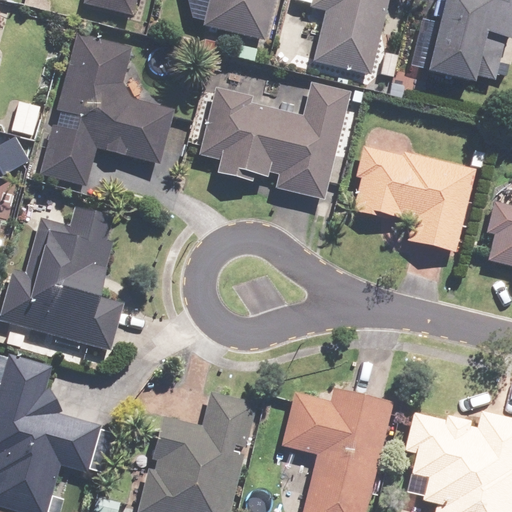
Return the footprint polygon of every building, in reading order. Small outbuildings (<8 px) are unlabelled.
[(79,0),(78,7),(127,19),(131,0),(79,0)] [(257,45),(268,0),(189,0),(188,5),(202,9),(197,29),(257,45)] [(388,0),(398,2),(398,0),(290,0),(290,3),(305,6),(304,11),(319,14),(306,65),(364,80),(383,0),(388,0)] [(511,24),(511,0),(434,0),(429,24),(417,21),(405,68),(417,71),(416,78),(463,89),(466,78),(488,84),(498,42),(506,44),(511,24)] [(126,50),(72,36),(51,113),(71,119),(67,134),(46,128),(33,177),(80,190),(90,151),(153,168),(168,113),(126,102),(116,86),(126,50)] [(318,204),(345,95),(305,85),(297,119),(244,106),(246,99),(210,91),(193,158),(213,163),(210,177),(245,186),(247,179),(260,182),(262,175),(272,177),(269,192),(318,204)] [(11,140),(0,145),(0,175),(23,164),(11,140)] [(449,256),(469,172),(397,155),(396,158),(357,149),(350,181),(355,182),(347,215),(379,223),(380,220),(405,226),(401,244),(449,256)] [(511,209),(488,204),(480,237),(488,239),(481,264),(511,271),(511,273),(510,283),(511,283),(511,209)] [(7,271),(0,294),(0,325),(104,354),(117,307),(92,300),(107,245),(99,243),(105,222),(67,211),(63,228),(34,221),(19,274),(7,271)] [(46,369),(3,356),(2,361),(0,359),(0,511),(3,511),(41,511),(54,469),(81,477),(95,429),(53,417),(57,415),(44,391),(39,393),(46,369)] [(360,511),(386,406),(327,391),(324,404),(289,396),(276,450),(310,458),(296,511),(360,511)] [(224,511),(251,406),(205,395),(196,429),(155,419),(132,511),(224,511)] [(509,511),(511,501),(511,422),(475,414),(471,431),(463,429),(464,425),(439,418),(438,423),(408,416),(399,454),(410,457),(404,478),(421,482),(415,504),(430,508),(429,511),(509,511)]
